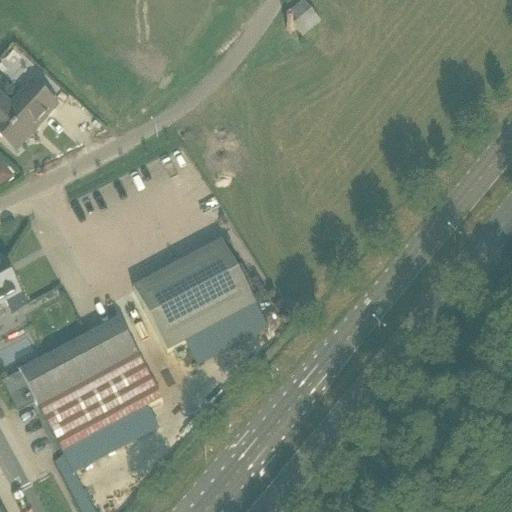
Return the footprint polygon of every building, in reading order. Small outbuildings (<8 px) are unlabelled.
[(304,4),(286,18),(302,38),(320,24),(304,4)] [(0,139),(16,154),(57,110),(32,87),(12,109),(0,97),(0,139)] [(0,192),(15,181),(1,166),(0,167),(0,192)] [(256,310),(222,246),(133,293),(167,357),(256,310)] [(26,308),(9,276),(5,269),(8,268),(5,263),(0,265),(0,308),(6,305),(12,316),(26,308)] [(119,323),(20,376),(63,458),(163,405),(119,323)]
